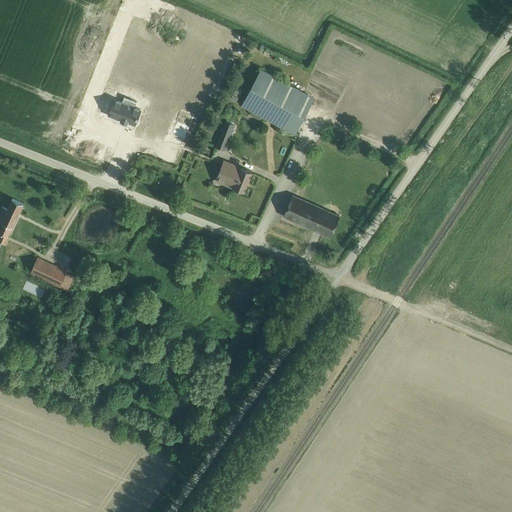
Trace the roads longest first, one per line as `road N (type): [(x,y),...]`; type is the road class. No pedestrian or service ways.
road 1 (unclassified): [(335,273),(0,143)]
road 2 (unclassified): [(335,273),(511,18)]
road 3 (unclassified): [(174,511),(335,273)]
road 4 (track): [(335,273),(511,350)]
